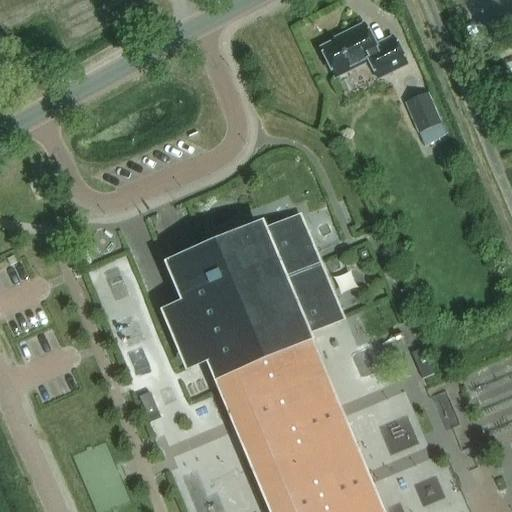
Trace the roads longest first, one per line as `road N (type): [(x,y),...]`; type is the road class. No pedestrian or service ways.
road 1 (secondary): [(0,132),(250,0)]
road 2 (unclassified): [(0,379),(57,511)]
